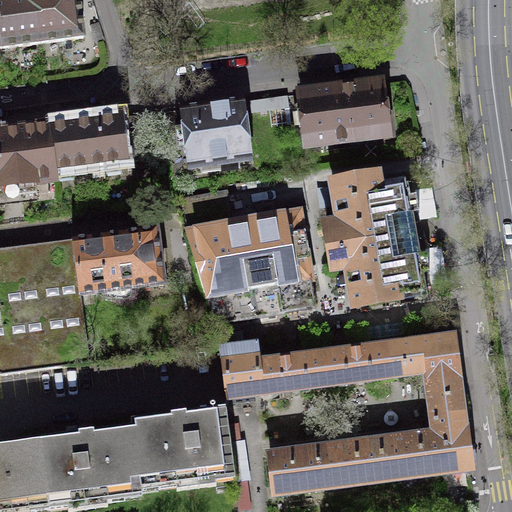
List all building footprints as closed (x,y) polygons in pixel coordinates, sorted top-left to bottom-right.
[(38,44),(32,0),(0,0),(0,48),(0,49),(38,44)] [(32,0),(38,44),(84,38),(78,0),(32,0)] [(340,90),(300,95),(307,147),(387,137),(381,85),(340,90)] [(269,100),(251,103),(253,113),(288,108),(286,98),(269,100)] [(212,107),(183,111),(191,167),(249,160),(241,103),(212,107)] [(90,123),(50,129),(56,181),(58,181),(57,173),(161,159),(147,116),(119,120),(90,123)] [(14,132),(0,134),(0,188),(56,181),(50,129),(50,128),(14,132)] [(382,197),(379,177),(332,185),(338,219),(324,222),(333,277),(347,275),(352,307),(400,299),(400,297),(405,296),(405,298),(420,295),(420,294),(426,292),(423,275),(430,274),(427,256),(420,257),(417,236),(413,216),(420,215),(416,197),(410,198),(409,192),(403,193),(402,189),(387,192),(387,196),(382,197)] [(190,233),(186,234),(214,326),(315,308),(304,245),(299,214),(233,226),(227,196),(185,203),(190,233)] [(164,285),(156,230),(118,235),(73,241),(80,296),(164,285)] [(0,250),(0,375),(89,363),(80,296),(73,241),(0,250)] [(427,377),(427,381),(458,377),(458,376),(453,339),(423,343),(427,373),(426,373),(427,377)] [(409,375),(426,373),(427,373),(423,343),(387,347),(391,377),(409,375)] [(387,347),(324,356),(328,386),(359,381),(391,377),(387,347)] [(245,397),(263,394),(259,364),(258,355),(222,359),(227,399),(245,397)] [(328,386),(324,356),(259,364),(263,394),(295,390),(328,386)] [(465,431),(458,377),(427,381),(431,410),(435,435),(465,431)] [(178,415),(132,421),(142,497),(143,497),(142,490),(176,486),(177,492),(216,487),(215,480),(234,478),(235,481),(230,443),(226,408),(178,415)] [(86,433),(40,439),(49,509),(68,506),(68,511),(75,511),(108,508),(107,501),(142,497),(132,421),(131,421),(132,427),(86,433)] [(465,431),(435,435),(417,437),(400,439),(405,479),(470,470),(468,450),(465,431)] [(0,511),(24,511),(49,509),(40,439),(0,444),(0,511)] [(368,444),(336,448),(341,487),(405,479),(400,439),(368,444)] [(242,442),(230,443),(235,481),(239,511),(245,511),(253,511),(248,471),(246,471),(242,442)] [(275,496),(341,487),(336,448),(303,452),(270,456),(270,457),(275,495),(275,496)]
